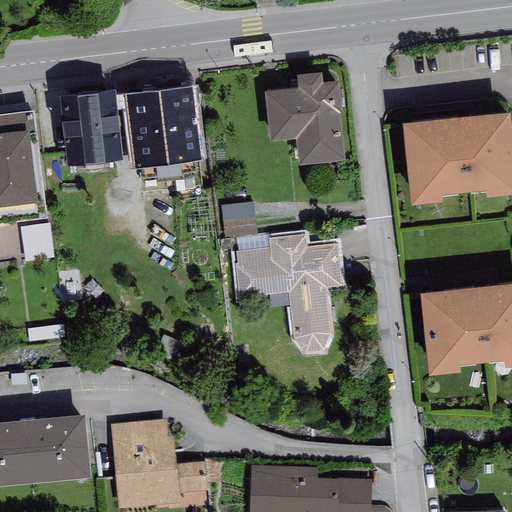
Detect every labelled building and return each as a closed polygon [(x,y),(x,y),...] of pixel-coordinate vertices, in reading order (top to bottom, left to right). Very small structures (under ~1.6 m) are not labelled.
[(306,92),(273,94),(276,138),(307,135),(309,158),(346,155),(340,82),(325,83),(325,75),(305,76),(306,92)] [(191,90),(136,98),(146,167),(201,159),(191,90)] [(112,97),(67,101),(73,156),(118,151),(112,97)] [(511,157),(506,99),(407,109),(415,182),(511,171),(511,157)] [(32,130),(0,134),(0,203),(42,198),(32,130)] [(30,257),(58,254),(55,221),(27,223),(30,257)] [(305,229),(268,234),(268,244),(234,248),(237,295),(287,287),(293,334),(304,350),(324,346),(330,330),(326,284),(341,282),(337,238),(306,241),(305,229)] [(511,271),(426,280),(434,354),(511,345),(511,271)] [(88,420),(0,427),(0,484),(93,477),(88,420)] [(176,425),(119,428),(124,507),(180,504),(176,425)] [(258,472),(257,511),(370,511),(371,482),(314,481),(314,474),(258,472)] [(502,511),(504,503),(448,504),(448,511),(502,511)]
